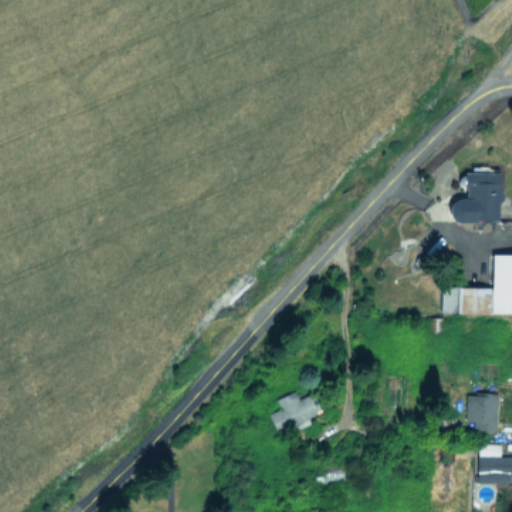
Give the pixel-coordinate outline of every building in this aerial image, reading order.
[(498,173),(463,171),(461,198),(449,197),(448,219),(496,222),(498,173)] [(511,253),(489,253),(489,287),(439,286),(439,312),(511,312),(511,253)] [(319,411),(310,392),(296,398),(292,390),(273,399),(277,408),(266,413),(277,436),(308,422),(306,417),(319,411)] [(471,431),(494,432),(495,393),(464,392),(464,420),(472,420),(471,431)] [(511,455),(498,455),(498,442),(475,442),(475,482),(507,482),(507,475),(511,475),(511,455)] [(321,482),(344,483),(345,464),(321,464),(321,482)]
